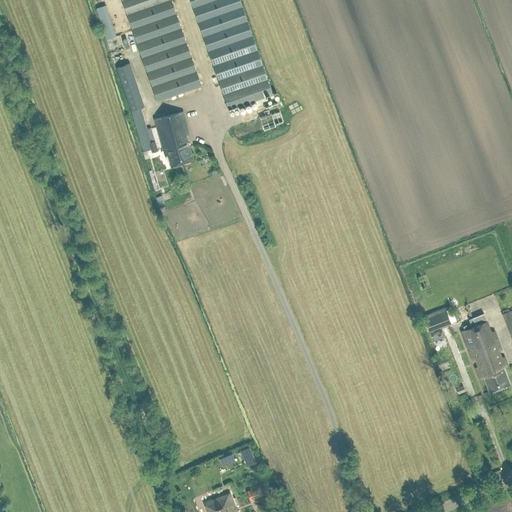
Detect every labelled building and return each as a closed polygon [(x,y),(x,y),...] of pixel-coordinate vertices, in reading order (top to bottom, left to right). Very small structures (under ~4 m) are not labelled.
[(171,0),(121,0),(157,101),(201,85),(171,0)] [(239,0),(190,0),(229,110),(272,95),(239,0)] [(117,67),(131,111),(144,106),(130,63),(117,67)] [(192,159),(185,134),(187,133),(181,111),(153,118),(163,156),(167,155),(170,166),(192,159)] [(425,318),(429,330),(451,322),(446,310),(425,318)] [(485,322),(474,326),(497,384),(507,381),(501,365),(505,364),(502,357),(499,358),(497,352),(500,351),(492,331),(489,332),(485,322)] [(474,326),(460,331),(479,379),(481,378),(486,389),(497,384),(474,326)] [(237,511),(229,491),(210,499),(210,498),(202,501),(206,511),(237,511)]
